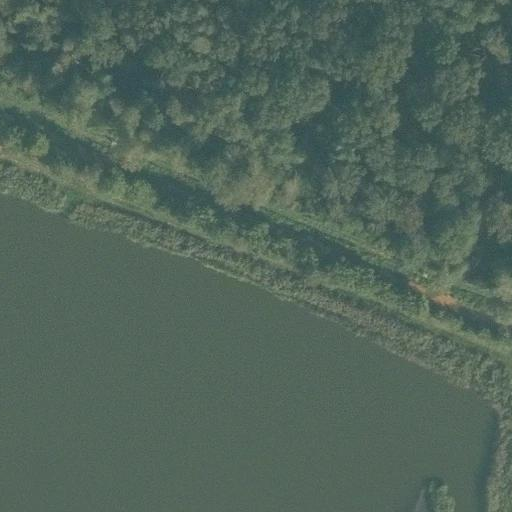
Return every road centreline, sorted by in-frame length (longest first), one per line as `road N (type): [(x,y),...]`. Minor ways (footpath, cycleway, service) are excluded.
road 1 (track): [(0,99),(511,307)]
road 2 (track): [(511,363),(0,155)]
